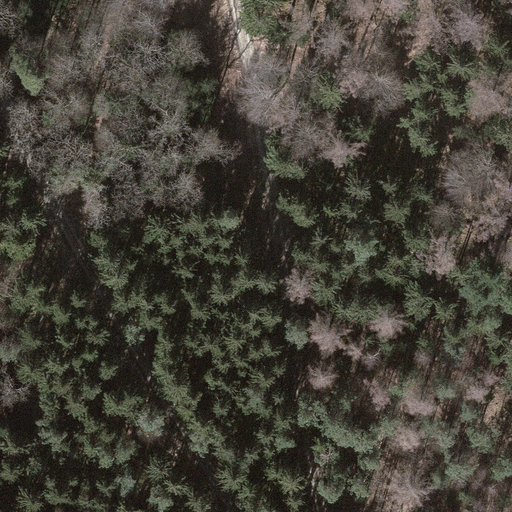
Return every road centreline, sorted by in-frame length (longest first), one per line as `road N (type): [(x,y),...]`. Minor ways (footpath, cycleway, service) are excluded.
road 1 (track): [(237,0),(327,511)]
road 2 (track): [(240,511),(124,335),(0,86)]
